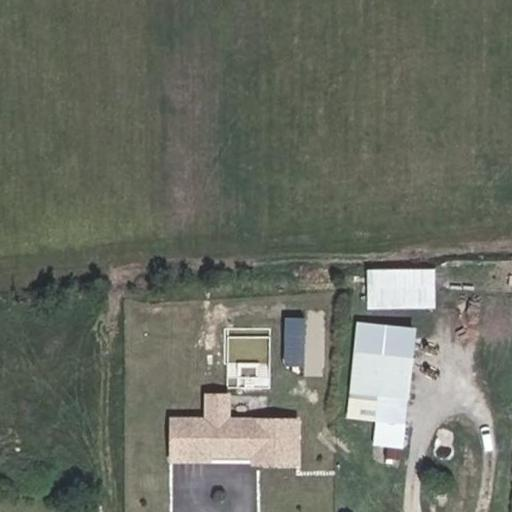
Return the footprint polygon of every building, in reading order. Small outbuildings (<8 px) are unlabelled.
[(434,268),(366,267),(366,305),(433,306),(434,268)] [(380,444),(406,446),(415,328),(357,324),(350,416),(382,418),(380,444)] [(309,364),(309,329),(284,329),(283,364),(309,364)] [(118,396),(119,364),(119,352),(94,352),(94,333),(52,331),(51,350),(51,362),(13,361),(12,392),(11,410),(64,411),(64,394),(118,396)] [(207,417),(172,416),(171,457),(207,458),(207,453),(263,455),(263,463),(295,464),(297,421),(227,419),(228,394),(208,394),(207,417)]
